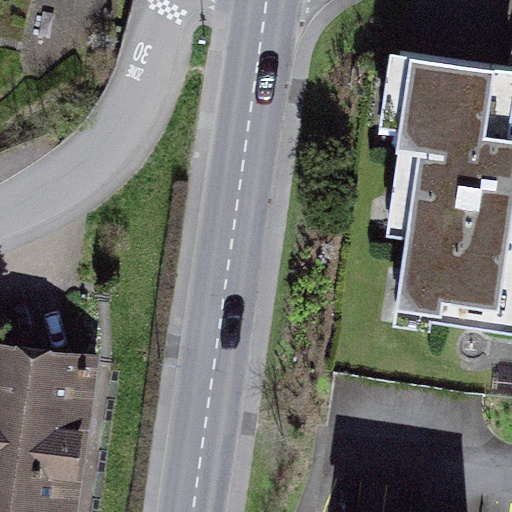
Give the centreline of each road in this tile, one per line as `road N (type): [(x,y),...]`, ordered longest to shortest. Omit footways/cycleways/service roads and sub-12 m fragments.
road 1 (primary): [(266,0),(192,511)]
road 2 (residential): [(0,217),(87,161),(136,91),(170,0)]
